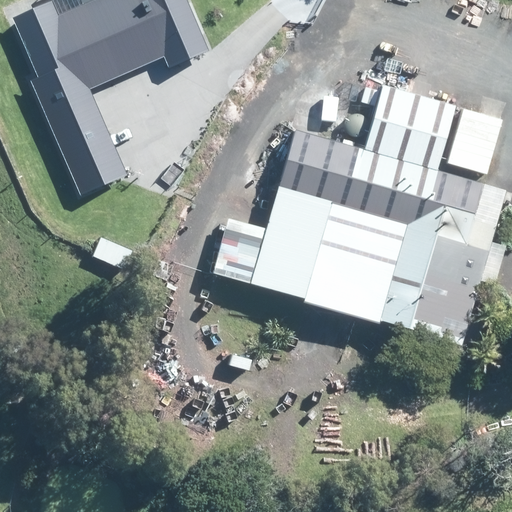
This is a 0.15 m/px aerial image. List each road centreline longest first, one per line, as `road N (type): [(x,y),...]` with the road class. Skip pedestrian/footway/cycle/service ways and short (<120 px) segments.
road 1 (unknown): [(209,355),(407,388),(511,384)]
road 2 (unknown): [(364,11),(511,56)]
